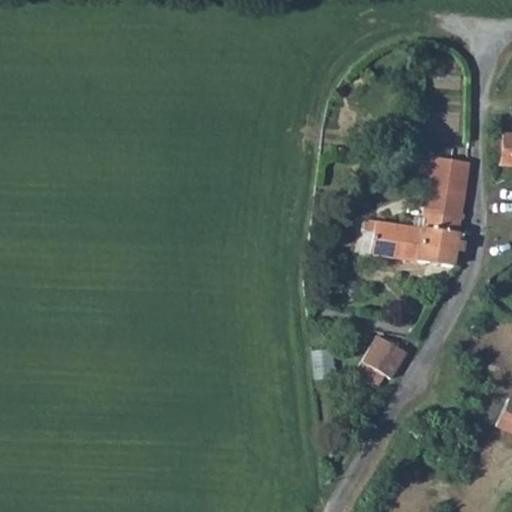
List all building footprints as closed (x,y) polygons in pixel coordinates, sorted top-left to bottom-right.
[(511,161),(511,168),(511,146),(502,146),(500,159),(511,160),(511,161)] [(434,196),(472,200),(476,167),(438,163),(434,196)] [(472,200),(434,196),(429,235),(466,240),(472,200)] [(384,263),(461,270),(466,240),(429,235),(374,229),(373,240),(386,242),(384,263)] [(391,388),(396,391),(412,365),(383,349),(360,387),(384,400),(391,388)]
